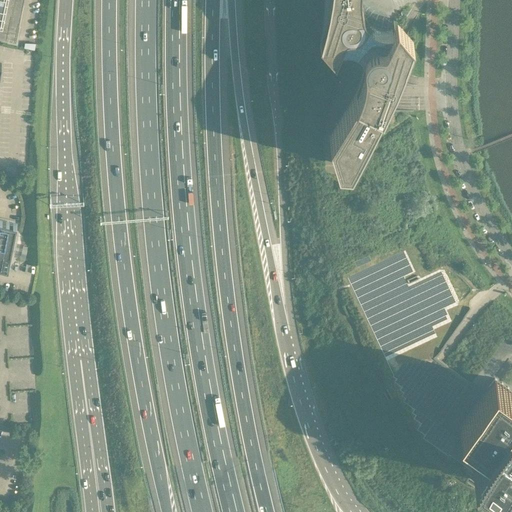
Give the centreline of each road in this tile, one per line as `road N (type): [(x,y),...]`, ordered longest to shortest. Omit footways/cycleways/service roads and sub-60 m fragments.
road 1 (motorway): [(232,511),(202,374),(185,232),(176,0)]
road 2 (motorway): [(267,511),(224,279),(212,0)]
road 3 (motorway): [(109,0),(121,241),(167,511)]
road 4 (motorway): [(146,0),(155,241),(201,511)]
road 5 (motorway): [(66,0),(68,212),(100,511)]
road 6 (motorway): [(285,331),(239,104),(228,0)]
road 7 (motorway): [(285,331),(269,0)]
road 8 (tertiary): [(511,258),(480,207),(456,133),(455,0)]
road 9 (motorway): [(355,511),(318,444),(285,331)]
